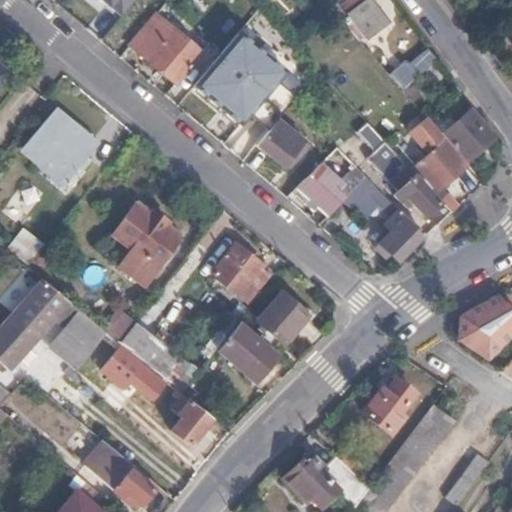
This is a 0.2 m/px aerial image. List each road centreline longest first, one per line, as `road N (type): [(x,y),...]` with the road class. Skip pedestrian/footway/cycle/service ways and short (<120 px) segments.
road 1 (residential): [(20,0),(377,314)]
road 2 (tertiary): [(203,511),(377,314)]
road 3 (residential): [(377,314),(511,400)]
road 4 (residential): [(419,0),(511,127)]
road 5 (tertiary): [(377,314),(511,235)]
road 6 (unknown): [(241,194),(155,318)]
